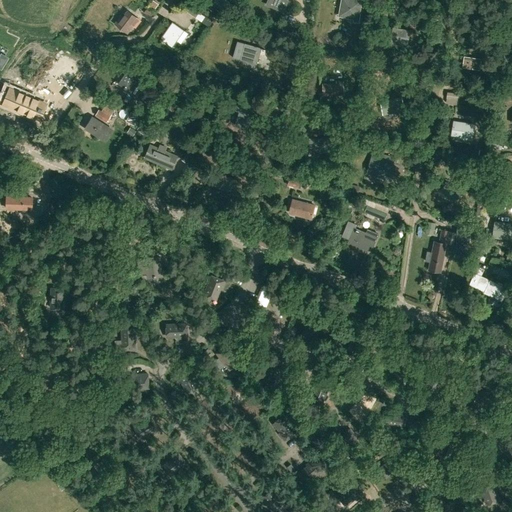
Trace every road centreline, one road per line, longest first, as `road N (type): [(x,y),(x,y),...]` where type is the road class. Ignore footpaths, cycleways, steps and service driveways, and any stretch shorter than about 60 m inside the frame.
road 1 (unclassified): [(511,355),(0,140)]
road 2 (track): [(398,308),(426,0)]
